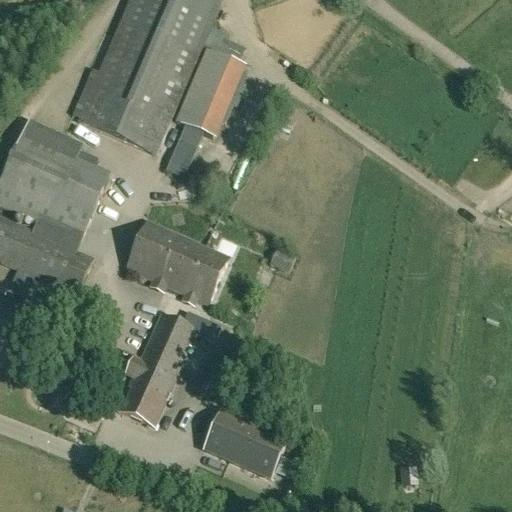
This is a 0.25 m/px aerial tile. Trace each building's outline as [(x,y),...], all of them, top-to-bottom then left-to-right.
[(208,0),(132,0),(122,25),(79,125),(156,158),(200,57),(222,6),(208,0)] [(198,150),(204,136),(217,141),(247,69),(206,51),(176,124),(185,128),(179,142),(198,150)] [(0,188),(0,208),(53,232),(81,245),(111,179),(95,172),(99,164),(82,157),(85,150),(28,124),(0,188)] [(181,144),(178,150),(167,177),(185,185),(196,157),(198,153),(181,144)] [(0,264),(79,299),(94,263),(0,221),(0,264)] [(167,290),(190,243),(147,224),(127,272),(167,290)] [(231,261),(190,243),(167,290),(210,309),(231,261)] [(288,278),(296,261),(296,260),(278,252),(270,270),(288,278)] [(184,329),(161,319),(129,390),(133,391),(127,405),(123,403),(118,414),(155,430),(185,363),(181,362),(187,348),(191,350),(197,335),(215,343),(220,332),(189,317),(184,329)] [(205,453),(271,482),(287,444),(222,415),(205,453)]
